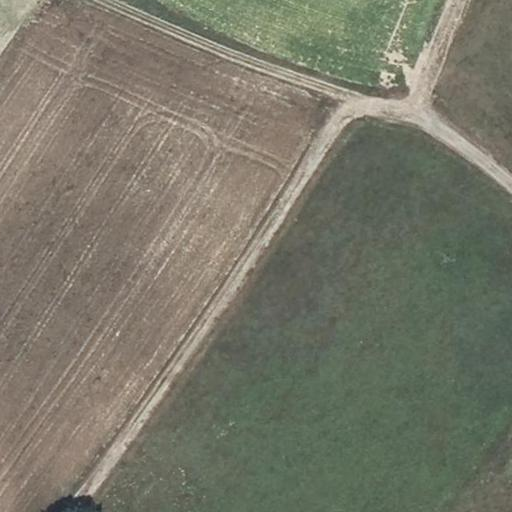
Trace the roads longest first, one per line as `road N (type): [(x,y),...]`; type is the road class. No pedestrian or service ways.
road 1 (track): [(412,113),(354,105),(68,511)]
road 2 (track): [(121,0),(354,105)]
road 3 (track): [(511,203),(412,113)]
road 4 (track): [(457,0),(412,113)]
